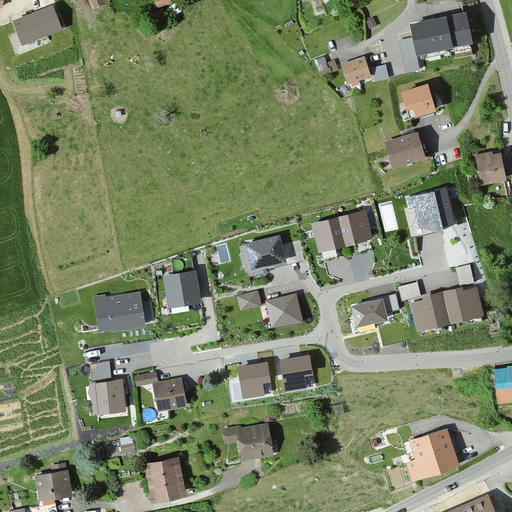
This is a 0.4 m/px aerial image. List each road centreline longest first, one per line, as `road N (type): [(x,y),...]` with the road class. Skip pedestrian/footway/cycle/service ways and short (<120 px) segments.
road 1 (residential): [(511,352),(358,366),(337,357),(330,334)]
road 2 (residential): [(330,334),(172,360)]
road 3 (residential): [(330,334),(326,311),(337,291),(421,270)]
road 4 (unclassified): [(511,453),(396,511)]
